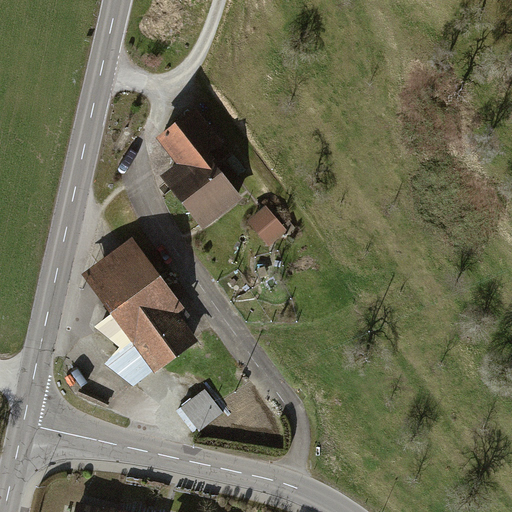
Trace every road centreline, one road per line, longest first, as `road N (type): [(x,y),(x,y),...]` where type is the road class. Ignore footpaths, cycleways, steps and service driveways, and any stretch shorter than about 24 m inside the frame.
road 1 (tertiary): [(24,424),(117,0)]
road 2 (tertiary): [(342,511),(289,482),(24,424)]
road 3 (track): [(219,0),(209,34),(177,76),(149,80),(102,68)]
